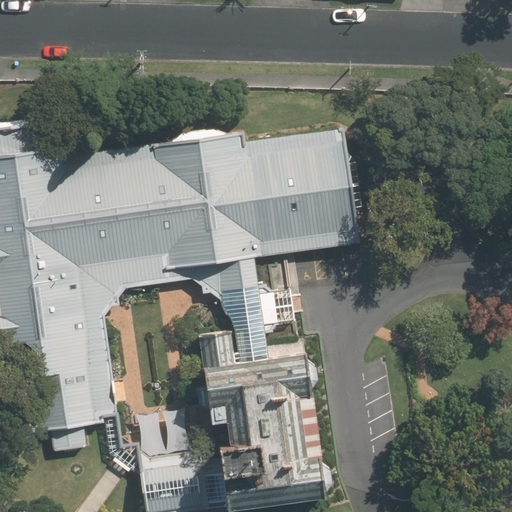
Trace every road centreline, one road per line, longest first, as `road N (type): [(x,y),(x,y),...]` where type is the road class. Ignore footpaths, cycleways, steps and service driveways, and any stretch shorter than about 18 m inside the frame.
road 1 (residential): [(0,29),(511,41)]
road 2 (unknown): [(511,499),(463,509),(374,495)]
